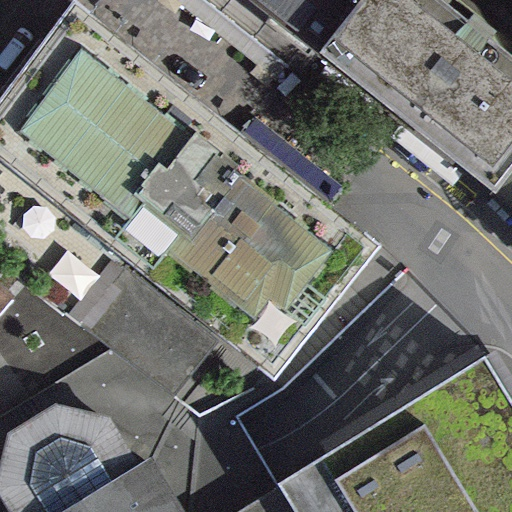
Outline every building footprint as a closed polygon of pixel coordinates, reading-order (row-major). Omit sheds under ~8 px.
[(241,0),(316,59),(362,0),(241,0)] [(489,195),(511,165),(511,62),(432,0),(362,0),(316,59),(472,181),(489,195)] [(0,100),(0,285),(17,301),(30,284),(202,417),(266,387),(383,245),(225,120),(75,2),(0,100)] [(511,165),(489,195),(511,224),(511,165)] [(0,285),(0,318),(17,301),(0,285)] [(511,511),(511,416),(484,370),(264,503),(269,511),(511,511)] [(181,511),(152,463),(133,474),(103,424),(55,414),(6,443),(0,462),(0,507),(2,511),(181,511)]
